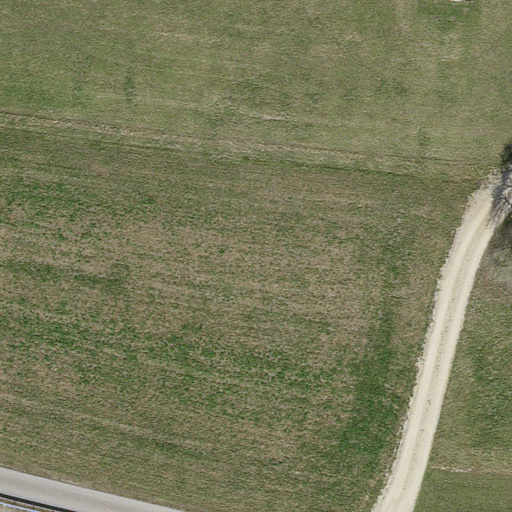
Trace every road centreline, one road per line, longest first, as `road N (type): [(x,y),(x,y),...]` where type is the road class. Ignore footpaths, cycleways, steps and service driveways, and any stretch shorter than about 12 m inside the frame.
road 1 (track): [(511,176),(472,215),(384,511)]
road 2 (track): [(139,511),(0,480)]
